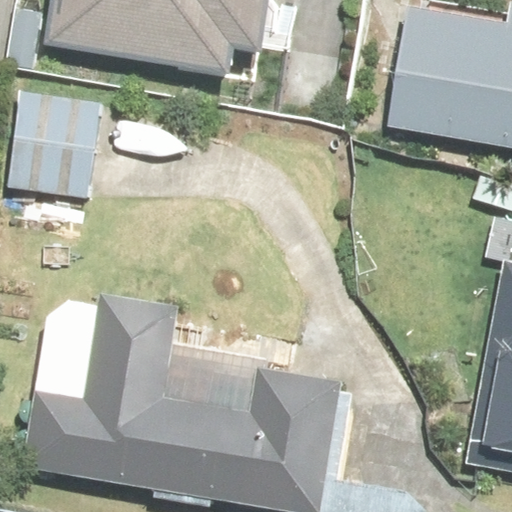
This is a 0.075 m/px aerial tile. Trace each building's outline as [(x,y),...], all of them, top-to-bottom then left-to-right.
[(56,0),(50,45),(234,71),(237,47),(267,52),(269,45),(274,0),(56,0)] [(511,22),(413,5),(409,27),(391,124),(511,145),(511,22)] [(35,70),(43,12),(17,9),(10,66),(35,70)] [(89,197),(104,99),(25,87),(10,185),(18,186),(77,195),(89,197)] [(286,146),(299,167),(316,155),(304,134),(286,146)] [(511,257),(506,257),(469,463),(511,470),(511,257)] [(297,337),(301,299),(273,295),(269,333),(297,337)] [(41,410),(29,484),(188,511),(418,511),(409,502),(339,490),(353,409),(266,394),(260,434),(171,420),(185,333),(108,321),(92,419),(41,410)]
